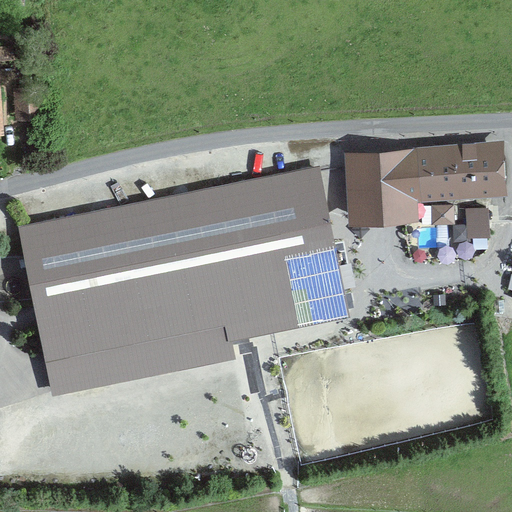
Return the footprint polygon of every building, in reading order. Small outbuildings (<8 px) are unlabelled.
[(15,88),(16,114),(42,113),(40,87),(15,88)] [(498,190),(496,150),(457,153),(458,184),(466,183),(466,192),(498,190)] [(436,194),(459,193),(458,184),(457,153),(363,158),(367,213),(406,211),(405,188),(435,186),(436,194)] [(342,295),(317,168),(22,227),(48,355),(342,295)] [(469,208),(470,236),(488,235),(486,207),(469,208)] [(429,241),(454,240),(454,235),(454,225),(429,226),(429,241)] [(467,235),(467,225),(454,225),(454,235),(467,235)] [(381,304),(384,319),(419,311),(416,296),(381,304)]
